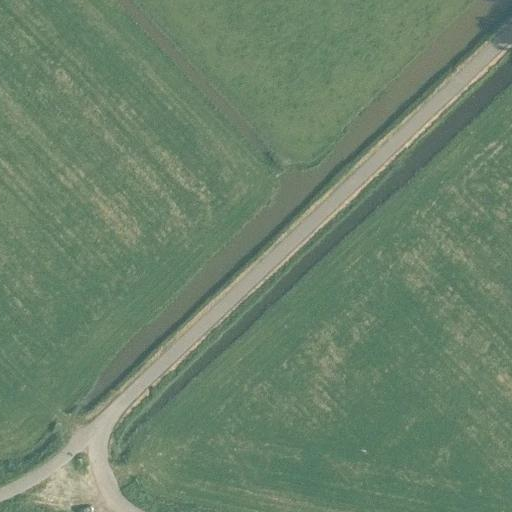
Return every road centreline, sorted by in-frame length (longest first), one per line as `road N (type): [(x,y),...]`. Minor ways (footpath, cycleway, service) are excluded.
road 1 (unclassified): [(100,423),(511,30)]
road 2 (unclassified): [(0,493),(34,477),(100,423)]
